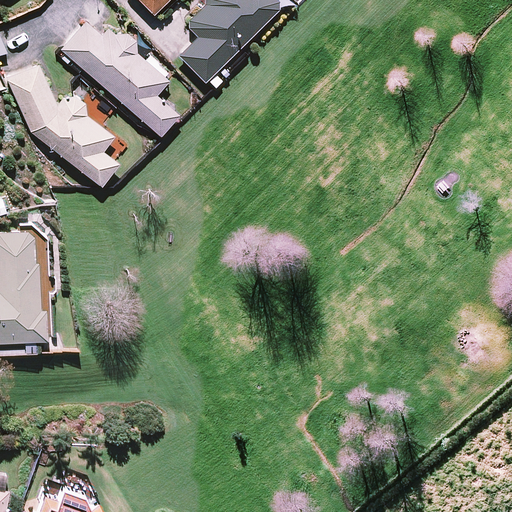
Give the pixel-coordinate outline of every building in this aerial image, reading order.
[(165,0),(141,0),(154,12),(165,0)] [(201,0),(183,19),(198,34),(179,54),(205,80),(280,4),(275,0),(201,0)] [(126,30),(115,32),(110,28),(104,35),(86,19),(61,47),(162,137),(182,113),(158,92),(168,80),(136,51),(137,41),(126,30)] [(101,149),(113,134),(85,112),(90,105),(68,89),(56,103),(39,64),(7,78),(31,130),(101,183),(118,162),(101,149)] [(0,339),(47,337),(53,337),(50,290),(55,289),(54,274),(50,274),(48,238),(34,228),(0,230),(0,339)] [(105,511),(89,475),(66,467),(60,485),(46,480),(34,511),(105,511)] [(0,511),(3,511),(8,488),(3,487),(6,474),(0,473),(0,511)]
